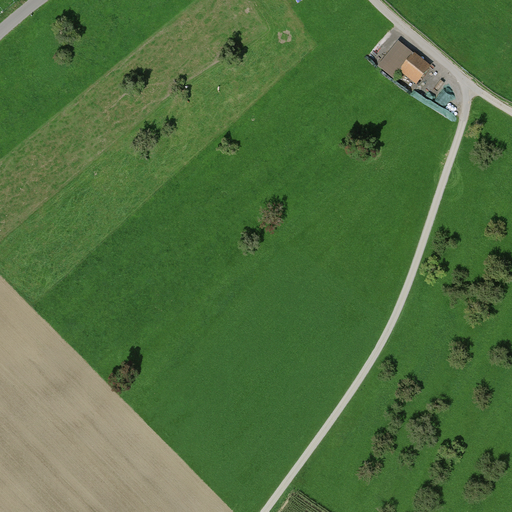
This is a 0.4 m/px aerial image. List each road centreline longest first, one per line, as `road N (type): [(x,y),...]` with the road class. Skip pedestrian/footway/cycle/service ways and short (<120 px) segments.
road 1 (track): [(466,80),(464,125),(404,300),(366,376),(266,511)]
road 2 (track): [(375,0),(466,80)]
